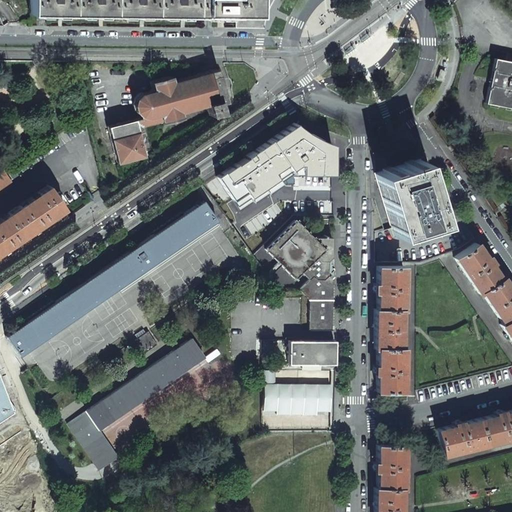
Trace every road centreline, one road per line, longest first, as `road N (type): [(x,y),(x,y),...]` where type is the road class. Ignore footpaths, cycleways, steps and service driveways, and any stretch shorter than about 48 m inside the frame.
road 1 (residential): [(359,113),(355,420)]
road 2 (secondary): [(118,228),(295,101),(319,100)]
road 3 (residential): [(0,39),(215,41)]
road 4 (residential): [(511,265),(400,103)]
road 5 (residential): [(0,205),(74,159),(118,228)]
road 6 (residential): [(355,420),(409,417),(511,391)]
road 7 (secondary): [(0,312),(118,228)]
road 8 (residential): [(215,41),(215,62),(103,91)]
